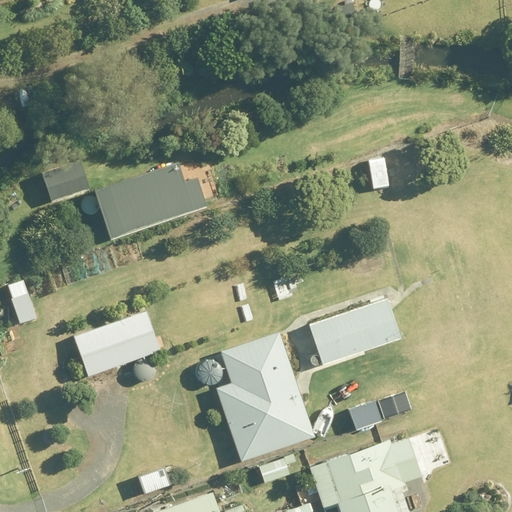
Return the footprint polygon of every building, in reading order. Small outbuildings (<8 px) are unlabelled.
[(79,159),(36,174),(46,201),(89,187),(79,159)] [(89,189),(107,241),(203,207),(192,177),(179,182),(171,160),(89,189)] [(382,298),(304,326),(318,365),(396,337),(382,298)] [(129,315),(69,337),(83,377),(144,355),(129,315)] [(238,459),(309,436),(276,333),(217,351),(227,382),(215,386),(238,459)] [(404,511),(396,485),(423,477),(411,436),(312,465),(325,509),(342,505),(343,511),(404,511)] [(221,511),(216,494),(156,511),(221,511)]
